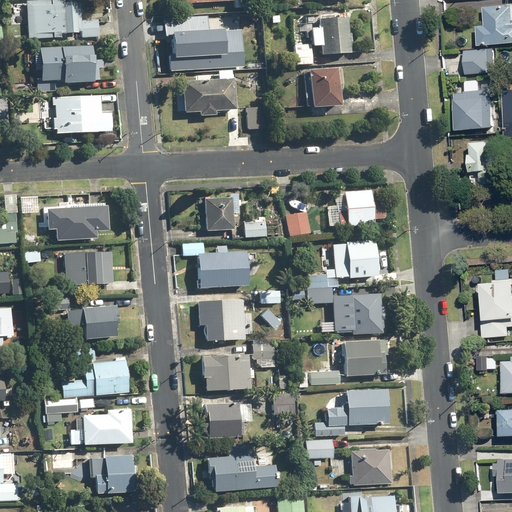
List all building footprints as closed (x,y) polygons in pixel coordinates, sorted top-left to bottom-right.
[(27,3),(28,39),(79,37),(77,0),(27,3)] [(511,6),(475,10),(479,45),(511,41),(511,6)] [(280,27),(279,17),(268,18),(269,28),(280,27)] [(172,68),(242,65),(240,31),(207,33),(206,18),(165,20),(166,36),(174,36),(175,55),(171,55),(172,68)] [(344,52),(343,20),(317,22),(319,53),(344,52)] [(308,46),(291,47),(292,66),(309,65),(308,46)] [(87,48),(37,51),(39,85),(89,82),(87,48)] [(492,51),(471,51),(471,66),(472,66),(472,74),(492,75),(492,51)] [(332,71),(306,73),(309,110),(335,108),(332,71)] [(184,114),(231,112),(230,82),(183,84),(184,114)] [(454,96),(460,134),(496,128),(489,90),(454,96)] [(511,99),(502,101),(507,148),(511,147),(511,99)] [(53,101),(53,134),(96,135),(96,102),(53,101)] [(266,131),(264,106),(244,107),(245,132),(266,131)] [(495,147),(467,149),(470,184),(499,181),(495,147)] [(343,226),(366,224),(364,194),(340,196),(343,226)] [(200,201),(202,231),(230,229),(228,199),(200,201)] [(99,208),(42,211),(44,234),(101,231),(99,208)] [(306,231),(302,214),(282,218),(285,236),(306,231)] [(0,215),(0,243),(13,243),(11,215),(0,215)] [(241,225),(242,237),(262,236),(261,224),(241,225)] [(371,276),(367,242),(341,246),(345,280),(371,276)] [(201,244),(181,245),(181,254),(201,253),(201,244)] [(21,254),(22,263),(36,261),(35,252),(21,254)] [(62,255),(63,285),(107,283),(106,253),(62,255)] [(193,255),(194,289),(243,287),(242,253),(193,255)] [(300,277),(301,288),(323,287),(322,276),(300,277)] [(481,296),(484,338),(510,336),(509,327),(511,326),(511,281),(483,284),(484,296),(481,296)] [(6,287),(6,296),(21,295),(21,287),(6,287)] [(303,291),(304,304),(326,303),(325,290),(303,291)] [(257,292),(258,305),(276,304),(276,292),(257,292)] [(334,335),(377,333),(375,295),(332,297),(334,335)] [(46,312),(65,311),(64,299),(45,300),(46,312)] [(241,340),(238,302),(194,305),(197,344),(241,340)] [(83,342),(110,337),(105,307),(78,312),(83,342)] [(283,333),(283,315),(268,316),(268,333),(283,333)] [(338,344),(340,378),(381,375),(379,342),(338,344)] [(249,346),(248,360),(270,360),(270,346),(249,346)] [(77,363),(93,362),(92,349),(76,350),(77,363)] [(200,357),(201,391),(246,390),(245,356),(200,357)] [(59,399),(123,393),(120,361),(57,367),(59,399)] [(511,361),(503,362),(504,394),(511,393),(511,361)] [(305,387),(304,371),(294,371),(295,387),(305,387)] [(307,374),(307,386),(336,385),(336,372),(307,374)] [(341,437),(340,426),(382,425),(381,411),(384,410),(383,390),(341,393),(342,411),(322,411),(322,423),(310,424),(311,438),(341,437)] [(272,394),(272,416),(291,416),(292,394),(272,394)] [(42,415),(72,413),(71,401),(42,403),(42,415)] [(201,404),(202,439),(234,438),(234,404),(201,404)] [(511,409),(498,410),(499,436),(511,435),(511,409)] [(77,446),(124,445),(123,412),(76,414),(77,446)] [(303,441),(303,459),(330,459),(330,441),(303,441)] [(224,457),(202,459),(204,482),(210,481),(211,493),(272,488),(271,467),(248,468),(246,445),(223,447),(224,457)] [(52,470),(72,469),(71,451),(50,452),(52,470)] [(348,452),(349,485),(386,484),(384,451),(348,452)] [(94,496),(130,494),(128,457),(92,458),(94,496)] [(501,475),(502,492),(511,491),(511,459),(500,460),(500,463),(496,463),(496,476),(501,475)] [(0,487),(0,502),(16,501),(15,487),(0,487)] [(298,511),(297,496),(275,499),(276,511),(298,511)] [(357,497),(356,511),(388,511),(389,496),(357,497)] [(408,511),(409,500),(396,499),(395,511),(408,511)]
